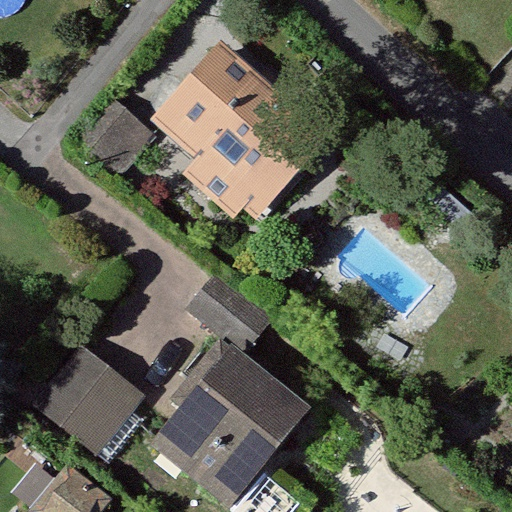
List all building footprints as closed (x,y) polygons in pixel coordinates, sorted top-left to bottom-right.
[(321,118),(213,35),(148,118),(189,149),(176,167),(230,209),(242,193),(255,203),(321,118)] [(151,135),(113,102),(77,142),(116,175),(151,135)] [(272,321),(214,277),(189,310),(225,338),(230,331),(252,348),(272,321)] [(142,389),(77,333),(24,394),(90,451),(142,389)] [(311,404),(233,341),(150,444),(227,506),(311,404)] [(264,464),(234,499),(249,511),(281,511),(298,493),(264,464)] [(102,511),(112,501),(73,468),(34,511),(102,511)]
